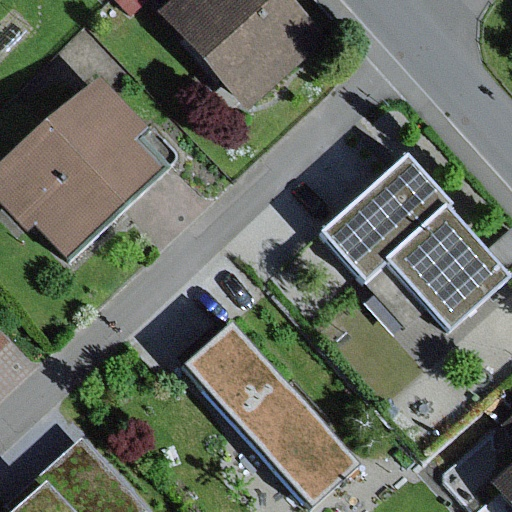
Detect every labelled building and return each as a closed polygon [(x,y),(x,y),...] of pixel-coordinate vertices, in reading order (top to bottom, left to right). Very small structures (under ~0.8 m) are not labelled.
[(146,0),(117,0),(112,5),(127,20),(147,0),(146,0)] [(277,0),(174,0),(153,20),(243,119),(321,48),(277,0)] [(91,78),(0,166),(0,203),(64,269),(158,177),(128,145),(142,131),(91,78)] [(403,163),(316,241),(359,289),(380,270),(444,341),(503,288),(440,219),(447,212),(403,163)] [(227,329),(179,372),(302,511),(303,511),(351,470),(227,329)] [(511,436),(511,417),(503,426),(511,436)] [(142,511),(85,449),(41,490),(61,511),(142,511)] [(511,511),(511,470),(491,490),(511,511)] [(61,511),(41,490),(14,511),(61,511)]
